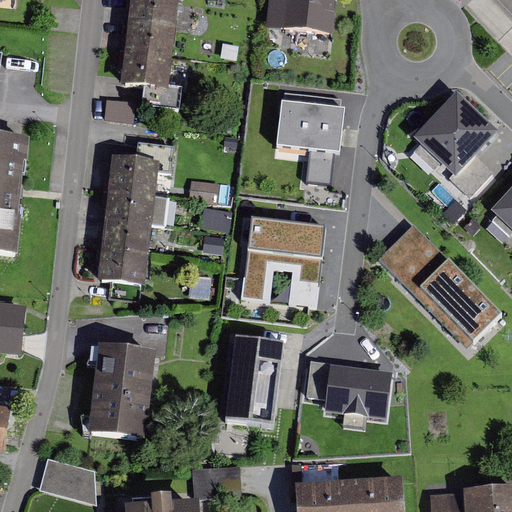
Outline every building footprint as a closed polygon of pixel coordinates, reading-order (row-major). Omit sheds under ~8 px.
[(176,31),(180,2),(165,0),(132,0),(129,25),(176,31)] [(336,0),(289,0),(285,41),(331,47),(336,0)] [(172,60),(176,31),(129,25),(125,54),(172,60)] [(125,54),(121,86),(147,89),(145,108),(182,112),(185,93),(168,91),(172,60),(125,54)] [(340,106),(289,99),(288,109),(339,116),(340,106)] [(497,137),(457,100),(419,140),(430,150),(414,166),(427,178),(442,162),(458,177),(479,156),(497,137)] [(138,124),(140,109),(112,105),(110,120),(138,124)] [(288,109),(284,109),(278,148),(313,153),(335,156),(340,157),(345,117),(339,116),(288,109)] [(32,148),(0,143),(0,257),(18,260),(23,219),(18,219),(23,177),(28,177),(32,148)] [(110,195),(156,200),(160,173),(175,175),(178,154),(139,149),(137,166),(113,163),(110,195)] [(310,180),(331,183),(335,156),(313,153),(310,180)] [(473,202),(499,175),(479,156),(458,177),(453,182),(473,202)] [(107,223),(153,229),(156,200),(110,195),(107,223)] [(104,251),(149,256),(153,229),(107,223),(104,251)] [(253,235),(243,315),(269,318),(274,273),(298,276),(296,297),(318,300),(325,243),(253,235)] [(410,235),(381,262),(402,285),(431,259),(410,235)] [(104,251),(100,282),(118,284),(117,300),(144,303),(149,256),(104,251)] [(501,323),(446,270),(416,301),(470,354),(501,323)] [(28,315),(0,311),(0,355),(23,358),(28,315)] [(158,358),(101,351),(90,437),(147,444),(158,358)] [(287,359),(234,352),(224,434),(277,440),(287,359)] [(330,386),(308,383),(305,407),(326,410),(330,386)] [(398,395),(330,386),(326,410),(324,426),(393,434),(398,395)] [(0,455),(7,456),(11,415),(0,413),(0,455)] [(96,476),(52,464),(44,492),(99,508),(96,476)] [(308,467),(309,483),(345,481),(344,465),(308,467)] [(241,471),(200,473),(201,499),(243,497),(241,471)] [(408,511),(408,487),(358,490),(358,485),(343,486),(343,491),(301,493),(301,511),(408,511)] [(511,511),(511,495),(436,501),(437,511),(511,511)]
